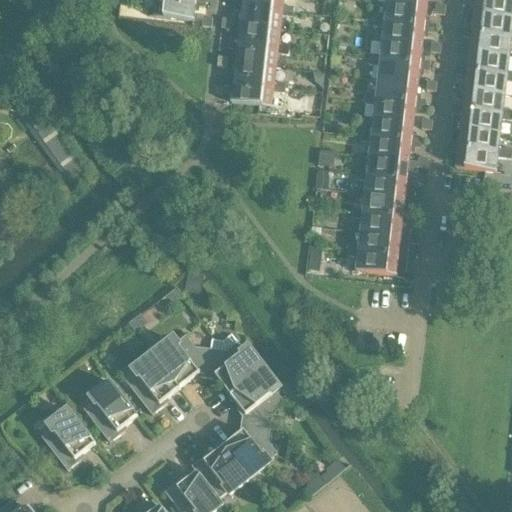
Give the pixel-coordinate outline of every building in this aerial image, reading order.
[(196,4),(160,0),(144,0),(144,3),(156,4),(154,19),(194,24),(195,9),(196,4)] [(160,0),(196,4),(195,9),(205,10),(206,0),(203,0),(160,0)] [(243,0),(243,4),(242,9),(293,15),(294,10),(282,9),(283,0),(243,0)] [(387,0),(386,6),(427,11),(428,0),(387,0)] [(475,0),(475,3),(474,17),(511,21),(511,1),(494,0),(475,0)] [(242,14),(240,28),(280,33),(281,18),(293,20),(293,15),(242,9),(243,4),(233,3),(232,13),(242,14)] [(374,19),(373,24),(425,30),(424,35),(433,36),(435,26),(425,25),(427,11),(386,6),(385,21),(374,19)] [(435,17),(445,18),(446,8),(436,7),(435,17)] [(460,40),(471,41),(472,36),(511,40),(511,36),(511,32),(511,21),(474,17),(472,31),(461,30),(460,40)] [(202,29),(212,30),(213,20),(203,19),(202,29)] [(221,31),(231,32),(232,22),(222,21),(221,31)] [(384,30),(382,45),(422,49),(424,35),(425,30),(373,24),(373,29),(384,30)] [(240,28),(238,42),(238,47),(289,53),(290,48),(278,47),(280,33),(240,28)] [(471,41),(469,55),(509,60),(511,45),(511,35),(511,36),(511,40),(472,36),(471,41)] [(237,52),(236,66),(275,71),(277,57),(288,58),(289,53),(238,47),(238,42),(229,41),(228,51),(237,52)] [(370,57),(369,62),(420,68),(420,73),(429,74),(430,64),(421,63),(422,49),(382,45),(380,59),(370,57)] [(430,55),(440,56),(441,46),(432,45),(430,55)] [(456,78),(467,79),(467,74),(507,79),(507,74),(509,60),(469,55),(468,70),(457,68),(456,78)] [(217,69),(227,70),(228,60),(218,59),(217,69)] [(379,68),(378,83),(418,87),(420,73),(420,68),(369,62),(368,67),(379,68)] [(236,66),(234,80),(233,85),(285,91),(285,86),(274,85),(275,71),(236,66)] [(467,79),(465,94),(504,99),(506,84),(511,84),(511,74),(507,74),(507,79),(467,74),(467,79)] [(233,85),(234,80),(225,79),(224,89),(233,90),(231,105),(271,110),(273,95),(284,96),(285,91),(233,85)] [(365,96),(365,101),(416,107),(415,111),(425,112),(426,103),(416,102),(418,87),(378,83),(376,97),(365,96)] [(426,93),(436,94),(437,85),(427,84),(426,93)] [(451,116),(462,118),(463,113),(502,117),(503,112),(504,99),(465,94),(463,108),(453,107),(451,116)] [(375,107),(373,121),(414,126),(415,111),(416,107),(365,101),(364,106),(375,107)] [(36,107),(23,117),(38,137),(47,130),(52,136),(42,143),(52,156),(61,149),(66,155),(56,162),(70,182),(84,172),(36,107)] [(462,118),(461,132),(500,136),(502,122),(511,123),(511,113),(503,112),(502,117),(463,113),(462,118)] [(361,134),(360,139),(411,145),(411,150),(420,151),(421,141),(412,140),(414,126),(373,121),(371,136),(361,134)] [(422,132),(431,133),(432,123),(423,122),(422,132)] [(447,155),(458,156),(458,151),(498,156),(498,151),(500,136),(461,132),(459,146),(448,145),(447,155)] [(370,145),(369,159),(409,164),(411,150),(411,145),(360,139),(360,144),(370,145)] [(458,151),(458,156),(456,171),(496,176),(497,160),(511,162),(511,157),(511,152),(498,151),(498,156),(458,151)] [(356,172),(356,177),(407,183),(406,188),(416,189),(417,179),(408,178),(408,174),(417,175),(417,170),(418,165),(409,164),(369,159),(367,174),(356,172)] [(418,160),(418,165),(417,170),(427,171),(428,161),(418,160)] [(366,183),(364,198),(413,203),(413,208),(423,209),(424,200),(414,198),(415,194),(406,193),(406,188),(407,183),(356,177),(355,182),(366,183)] [(352,211),(351,216),(403,221),(402,226),(411,227),(413,218),(403,216),(404,212),(412,213),(413,208),(413,203),(364,198),(363,212),(352,211)] [(362,222),(360,236),(400,240),(400,241),(409,242),(408,246),(409,246),(418,247),(419,238),(410,237),(410,232),(401,231),(402,226),(403,221),(351,216),(351,220),(362,222)] [(348,249),(347,254),(398,259),(398,264),(406,265),(407,265),(408,256),(409,246),(408,246),(409,242),(400,241),(400,240),(360,236),(358,250),(348,249)] [(357,260),(355,275),(405,280),(404,284),(414,286),(415,276),(405,275),(406,265),(398,264),(398,259),(347,254),(346,259),(357,260)] [(220,387),(230,399),(264,373),(248,353),(245,355),(231,337),(223,343),(212,342),(210,352),(206,381),(212,382),(218,389),(220,387)] [(200,380),(206,381),(210,352),(195,350),(185,338),(176,346),(173,343),(153,359),(179,392),(191,383),(193,386),(200,380)] [(167,402),(179,392),(153,359),(135,373),(131,368),(120,377),(152,418),(169,404),(167,402)] [(242,420),(241,426),(270,429),(272,414),(284,405),(276,395),(279,393),(264,373),(230,399),(239,411),(236,413),(242,420)] [(125,429),(138,420),(112,386),(91,402),(93,405),(84,413),(109,446),(127,432),(125,429)] [(49,430),(51,433),(41,440),(67,474),(85,460),(83,457),(95,447),(69,414),(49,430)] [(235,440),(223,449),(250,483),(270,467),(267,464),(277,457),(268,445),(270,429),(241,426),(240,432),(233,437),(235,440)] [(191,469),(196,475),(218,503),(219,502),(227,495),(230,498),(250,483),(223,449),(211,459),(209,456),(191,469)] [(196,475),(184,484),(182,482),(164,495),(177,511),(218,511),(223,508),(219,502),(218,503),(196,475)] [(30,511),(29,510),(26,511),(22,511),(23,511),(22,511),(21,511),(13,502),(0,511),(30,511)]
